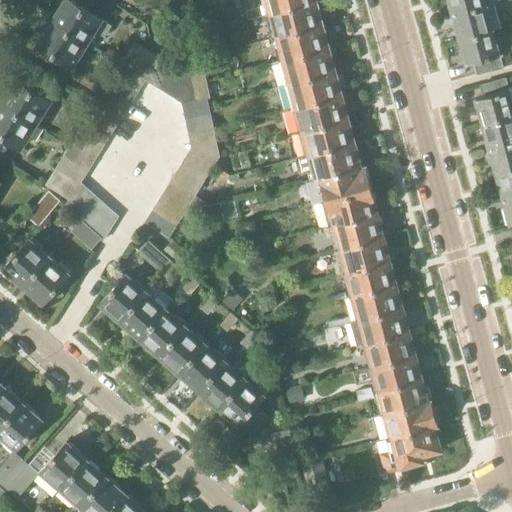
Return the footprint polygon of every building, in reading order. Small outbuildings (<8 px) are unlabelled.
[(70,0),(66,0),(53,22),(87,44),(95,31),(104,37),(111,25),(102,19),(70,0)] [(261,6),(247,10),(249,19),(271,13),(272,13),(316,1),(315,0),(268,0),(269,3),(260,5),(261,6)] [(448,0),(453,14),(486,5),(485,4),(492,2),(502,0),(501,0),(448,0)] [(316,1),(272,13),(278,37),(322,25),(316,1)] [(486,5),(453,14),(459,39),(492,30),(499,28),(492,2),(485,4),(486,5)] [(53,22),(38,46),(72,67),(87,44),(53,22)] [(322,25),(278,37),(284,61),(329,48),(322,25)] [(492,30),(459,39),(467,65),(474,63),(477,74),(511,65),(508,53),(499,55),(492,30)] [(158,57),(156,56),(134,42),(121,64),(146,79),(160,56),(159,56),(158,57)] [(329,48),(284,61),(291,84),(335,72),(329,48)] [(204,57),(207,72),(220,68),(219,62),(217,54),(204,57)] [(159,87),(173,64),(160,56),(146,79),(159,87)] [(146,79),(121,64),(113,78),(137,93),(145,79),(146,79)] [(171,95),(186,72),(173,64),(159,87),(171,95)] [(195,99),(207,96),(207,95),(210,94),(203,69),(190,72),(195,99)] [(195,99),(190,72),(188,73),(186,72),(171,95),(182,102),(195,99)] [(335,72),(291,84),(297,107),(341,95),(335,72)] [(484,97),(476,99),(482,122),(511,114),(511,101),(509,90),(511,89),(511,75),(480,84),(484,97)] [(128,107),(137,93),(113,78),(104,91),(128,107)] [(36,125),(51,101),(17,80),(2,103),(36,125)] [(121,119),(128,107),(104,91),(96,104),(121,119)] [(341,95),(297,107),(303,131),(348,118),(341,95)] [(185,117),(210,111),(207,96),(195,99),(182,102),(185,117)] [(0,135),(21,149),(36,125),(2,103),(0,106),(0,135)] [(113,132),(121,119),(96,104),(89,116),(113,132)] [(189,132),(213,126),(210,111),(185,117),(189,132)] [(215,115),(218,127),(230,124),(228,112),(215,115)] [(511,114),(482,122),(490,148),(511,141),(511,114)] [(105,145),(113,132),(89,116),(80,130),(105,145)] [(348,118),(303,131),(309,154),(354,142),(348,118)] [(192,147),(219,157),(220,157),(213,126),(189,132),(192,147)] [(97,158),(105,145),(80,130),(72,143),(97,158)] [(511,141),(490,148),(496,173),(511,168),(511,141)] [(309,154),(299,157),(303,172),(308,171),(310,180),(316,178),(361,166),(354,142),(309,154)] [(88,171),(97,158),(72,143),(64,156),(88,171)] [(214,166),(219,157),(192,147),(188,153),(214,166)] [(208,175),(214,166),(188,153),(184,160),(208,175)] [(81,183),(88,171),(64,156),(56,169),(80,185),(81,184),(81,183)] [(199,189),(208,175),(184,160),(175,174),(199,189)] [(361,166),(316,178),(322,202),(373,189),(367,167),(361,168),(361,166)] [(511,168),(496,173),(503,198),(511,195),(511,168)] [(70,200),(80,185),(56,169),(47,184),(70,200)] [(243,171),(245,179),(256,177),(253,169),(243,171)] [(191,201),(199,189),(175,174),(167,186),(191,201)] [(79,219),(97,198),(81,184),(80,185),(70,200),(66,206),(79,219)] [(183,214),(191,201),(167,186),(159,200),(183,214)] [(49,189),(27,216),(39,226),(61,200),(49,189)] [(373,189),(322,202),(329,227),(333,226),(378,214),(375,203),(377,202),(373,189)] [(511,195),(503,198),(510,223),(511,222),(511,195)] [(90,228),(108,207),(97,198),(79,219),(80,220),(80,219),(90,228)] [(176,225),(183,214),(159,200),(152,210),(176,225)] [(101,238),(103,240),(118,216),(108,207),(90,228),(101,238)] [(169,237),(176,225),(152,210),(145,221),(169,237)] [(378,214),(333,226),(339,249),(342,248),(384,237),(378,214)] [(101,238),(90,228),(80,219),(80,220),(81,221),(72,231),(92,248),(101,238)] [(23,285),(49,255),(29,237),(3,267),(23,285)] [(246,241),(248,247),(258,245),(257,237),(251,238),(246,241)] [(384,237),(342,248),(348,272),(390,261),(384,237)] [(193,255),(184,248),(173,238),(163,250),(183,267),(193,255)] [(162,272),(172,261),(148,240),(138,251),(162,272)] [(57,287),(69,273),(49,255),(23,285),(44,303),(47,298),(54,305),(64,294),(57,287)] [(169,278),(179,266),(172,261),(162,272),(169,278)] [(390,261),(348,272),(354,295),(397,284),(390,261)] [(121,320),(146,291),(126,273),(100,302),(121,320)] [(188,296),(199,284),(192,277),(181,290),(188,296)] [(359,314),(328,322),(329,327),(361,319),(403,308),(397,284),(354,295),(359,314)] [(222,301),(233,310),(244,298),(233,288),(222,301)] [(141,338),(166,308),(146,291),(121,320),(141,338)] [(332,301),(347,297),(346,292),(331,296),(332,301)] [(208,314),(219,301),(212,295),(200,307),(208,314)] [(261,297),(265,312),(273,310),(269,295),(261,297)] [(161,355),(186,325),(166,308),(141,338),(161,355)] [(403,308),(361,319),(367,342),(409,331),(403,308)] [(228,331),(239,318),(231,312),(220,325),(228,331)] [(180,372),(205,343),(186,325),(161,355),(180,372)] [(248,348),(259,336),(251,329),(240,342),(248,348)] [(409,331),(367,342),(373,366),(416,354),(409,331)] [(333,346),(334,351),(360,345),(359,339),(333,346)] [(200,390),(225,360),(205,343),(180,372),(200,390)] [(416,354),(373,366),(380,390),(422,378),(416,354)] [(220,407),(245,378),(225,360),(200,390),(220,407)] [(350,367),(351,372),(366,368),(365,363),(350,367)] [(245,378),(220,407),(252,436),(269,417),(256,405),(265,396),(245,378)] [(422,378),(380,390),(387,414),(433,401),(428,385),(424,386),(422,378)] [(299,385),(286,388),(289,403),(303,399),(299,385)] [(0,427),(22,403),(3,386),(0,389),(0,427)] [(358,396),(373,392),(371,386),(356,390),(358,396)] [(359,401),(374,397),(373,392),(358,396),(359,401)] [(433,401),(387,414),(393,437),(435,425),(439,424),(433,401)] [(0,434),(17,449),(42,420),(22,403),(0,427),(0,434)] [(390,452),(381,454),(386,473),(433,460),(430,452),(437,450),(440,445),(435,425),(393,437),(386,438),(390,452)] [(282,465),(297,462),(289,429),(275,433),(282,465)] [(61,488),(86,459),(66,441),(41,470),(61,488)] [(27,462),(25,460),(14,450),(0,466),(0,483),(5,487),(27,462)] [(80,505),(106,476),(86,459),(61,488),(80,505)] [(40,473),(30,464),(27,462),(5,487),(17,499),(40,473)] [(311,494),(330,488),(323,462),(303,467),(311,494)] [(88,511),(109,511),(126,493),(106,476),(80,505),(88,511)] [(144,511),(146,511),(126,493),(109,511),(144,511)]
